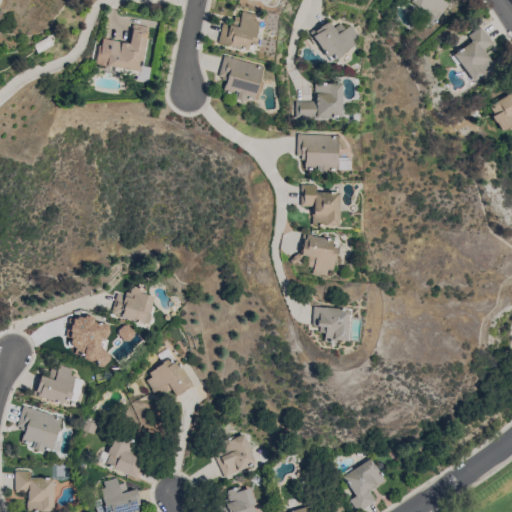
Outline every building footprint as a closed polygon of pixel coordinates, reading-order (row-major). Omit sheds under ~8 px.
[(432,24),(424,19),(428,13),(417,5),(417,6),(410,1),(411,1),(409,0),(443,0),(448,4),(432,24)] [(227,45),(227,44),(218,42),(221,23),(232,25),(234,16),(239,17),(241,10),(245,11),(245,12),(254,14),(253,20),(257,21),(255,29),(256,29),(254,38),(255,38),(254,46),(253,46),(253,50),(247,49),(247,50),(227,45)] [(332,28),(339,23),(343,29),(349,25),(351,28),(357,36),(352,40),(354,44),(347,49),(341,54),(341,55),(335,59),(334,58),(331,60),(328,56),(326,57),(314,39),(309,32),(327,20),(328,21),(332,28)] [(128,42),(132,24),(147,26),(140,65),(144,65),(143,75),(114,70),(113,73),(104,71),(105,64),(95,63),(99,45),(101,46),(102,38),(128,42)] [(453,54),(471,41),(467,35),(480,26),(491,42),(482,50),(493,65),(472,81),(453,54)] [(263,66),(253,100),(247,98),(246,101),(233,97),(233,95),(235,96),(236,91),(235,91),(229,93),(222,92),(224,84),(225,84),(226,80),(221,79),(221,77),(218,76),(223,55),(263,66)] [(341,116),(296,116),(295,101),(314,101),(313,92),(314,92),(314,84),(327,83),(341,83),(341,116)] [(511,130),(510,126),(502,131),(497,121),(496,122),(493,116),(495,115),(490,106),(511,91),(511,130)] [(337,135),(337,143),(339,144),(338,149),(337,150),(336,170),(329,169),(329,173),(317,172),(317,165),(316,165),(311,170),(304,169),(305,159),(300,159),(300,155),(295,155),(296,133),(337,135)] [(337,226),(324,225),(311,224),(311,215),(310,215),(311,205),(299,205),(300,184),(315,184),(315,192),(338,192),(337,226)] [(331,240),(337,241),(336,245),(337,245),(336,253),(334,253),(333,261),(332,261),(331,270),(326,269),(325,275),(310,273),(311,267),(307,266),(307,262),(304,261),(305,255),(300,254),(301,256),(300,257),(295,261),(291,264),(288,260),(292,257),(291,256),(297,252),(297,253),(299,252),(302,234),(305,235),(305,234),(311,235),(332,239),(331,240)] [(117,293),(125,295),(126,291),(129,292),(131,288),(133,287),(133,286),(146,290),(144,293),(153,296),(150,306),(151,306),(149,313),(145,312),(142,322),(133,319),(133,320),(110,313),(117,293)] [(313,306),(324,307),(324,306),(346,309),(346,311),(346,315),(347,315),(347,320),(345,340),(335,339),(335,342),(322,341),(323,332),(318,332),(318,326),(310,325),(313,306)] [(68,317),(79,320),(79,319),(101,324),(100,325),(101,326),(100,330),(102,330),(101,335),(97,355),(87,353),(86,356),(74,353),(76,345),(70,344),(71,338),(64,337),(68,317)] [(192,385),(175,396),(170,389),(164,392),(164,391),(161,393),(158,389),(153,392),(145,380),(150,377),(148,372),(155,368),(155,367),(161,363),(161,362),(171,355),(175,360),(176,360),(192,385)] [(37,396),(31,394),(37,375),(39,376),(39,375),(46,377),(49,368),(56,370),(57,364),(71,368),(69,374),(74,376),(71,385),(69,392),(70,392),(68,400),(67,400),(66,404),(61,403),(60,403),(37,396)] [(60,418),(50,451),(43,449),(42,452),(30,448),(31,446),(32,446),(33,441),(31,440),(26,443),(20,441),(24,428),(15,425),(22,405),(60,418)] [(93,434),(80,429),(84,419),(97,423),(93,434)] [(211,449),(221,444),(219,441),(233,435),(234,437),(243,433),(253,457),(252,457),(253,461),(254,463),(237,470),(223,477),(211,449)] [(135,478),(104,464),(109,454),(106,453),(109,446),(110,446),(114,437),(123,441),(125,437),(137,442),(132,453),(144,458),(135,478)] [(371,458),(378,469),(377,470),(384,480),(377,485),(369,491),(375,501),(357,511),(349,500),(355,496),(343,476),(371,458)] [(52,511),(38,511),(38,510),(26,510),(26,508),(25,508),(25,502),(26,502),(26,500),(26,492),(14,492),(14,489),(13,489),(13,473),(14,473),(14,470),(29,470),(29,477),(52,477),(52,511)] [(112,479),(112,478),(116,477),(118,484),(124,482),(127,491),(134,489),(135,490),(136,490),(141,508),(127,511),(97,511),(96,507),(95,508),(93,500),(102,497),(99,488),(104,487),(102,481),(112,479)] [(251,497),(252,497),(254,504),(252,504),(254,511),(218,511),(216,504),(227,501),(225,492),(227,492),(226,490),(238,486),(240,490),(248,487),(251,497)]
